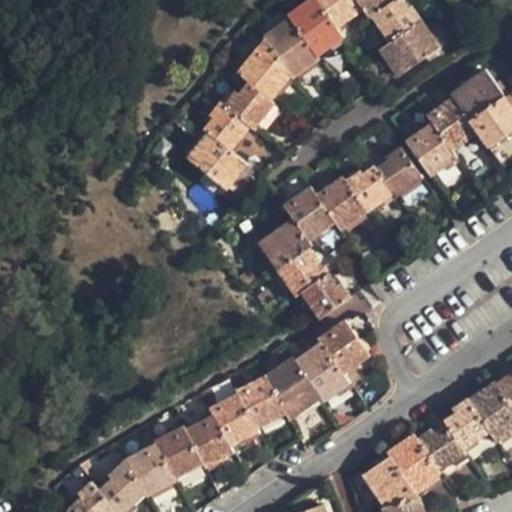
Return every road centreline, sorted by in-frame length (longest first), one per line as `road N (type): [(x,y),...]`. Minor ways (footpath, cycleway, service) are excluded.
road 1 (residential): [(418,417),(388,338),(511,235)]
road 2 (residential): [(281,511),(418,417)]
